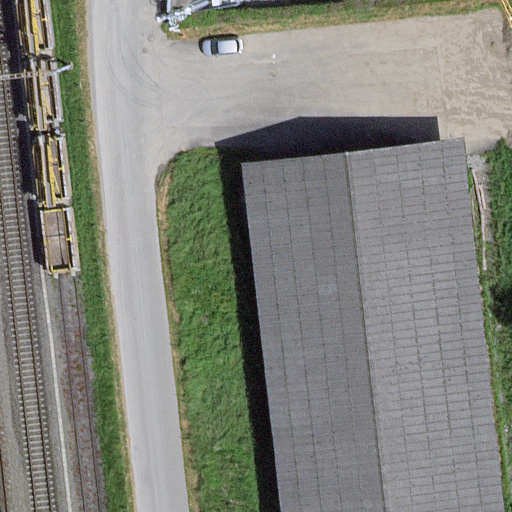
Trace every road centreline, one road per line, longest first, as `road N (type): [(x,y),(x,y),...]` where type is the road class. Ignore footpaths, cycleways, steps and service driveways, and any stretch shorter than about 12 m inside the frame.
road 1 (unclassified): [(159,511),(123,196)]
road 2 (unclassified): [(116,0),(123,196)]
